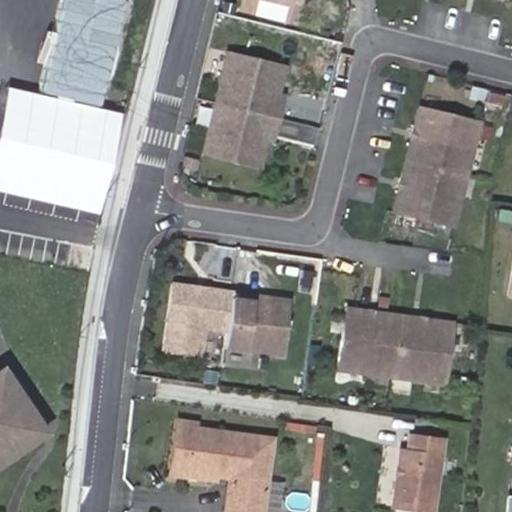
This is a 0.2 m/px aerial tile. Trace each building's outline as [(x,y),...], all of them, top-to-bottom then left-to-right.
[(132,3),(118,0),(64,0),(41,91),(106,107),(132,3)] [(229,53),(216,103),(279,118),(283,102),(277,100),(279,93),(285,67),(229,53)] [(121,117),(10,92),(0,134),(0,189),(99,212),(121,117)] [(279,118),(216,103),(204,153),(261,166),(267,141),(269,133),(275,135),(279,118)] [(416,107),(404,158),(466,174),(479,123),(416,107)] [(466,174),(404,158),(390,211),(453,227),(466,174)] [(451,253),(411,250),(409,271),(449,274),(451,253)] [(224,330),(230,292),(172,284),(162,349),(198,354),(202,327),(224,330)] [(288,300),(230,292),(224,330),(222,345),(280,354),(288,300)] [(389,378),(398,314),(345,307),(336,370),(389,378)] [(452,322),(398,314),(389,378),(442,386),(452,322)] [(215,372),(202,369),(200,381),(214,383),(215,372)] [(0,456),(4,457),(7,445),(19,447),(22,435),(34,436),(39,423),(4,374),(0,373),(0,456)] [(169,467),(182,469),(187,429),(175,427),(169,467)] [(187,429),(182,469),(230,476),(224,511),(259,511),(269,440),(187,429)] [(400,448),(392,510),(406,511),(431,511),(441,437),(410,433),(408,449),(400,448)] [(273,481),(269,511),(280,511),(283,482),(273,481)]
